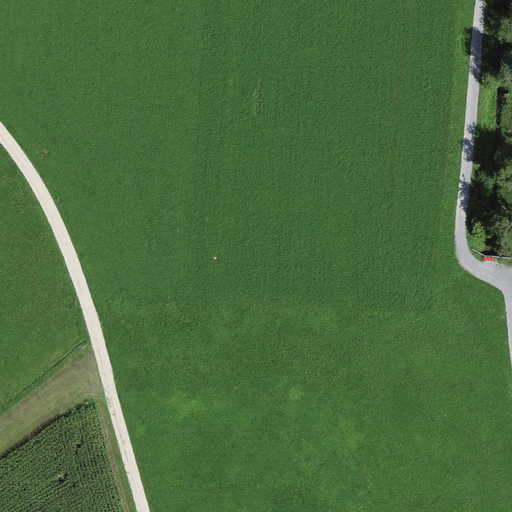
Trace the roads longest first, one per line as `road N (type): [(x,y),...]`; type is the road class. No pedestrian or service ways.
road 1 (track): [(0,133),(77,266),(142,511)]
road 2 (track): [(481,0),(462,232),(475,270),(511,280)]
